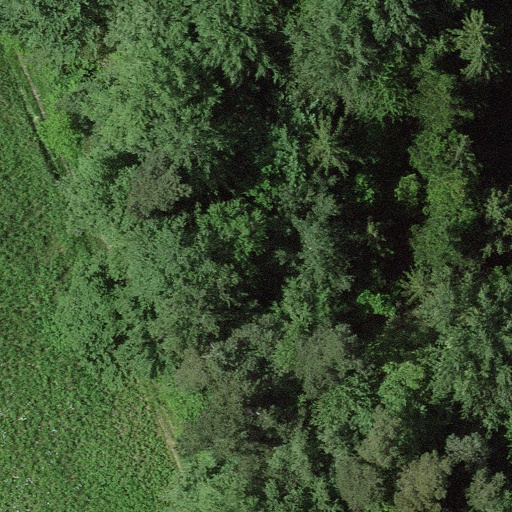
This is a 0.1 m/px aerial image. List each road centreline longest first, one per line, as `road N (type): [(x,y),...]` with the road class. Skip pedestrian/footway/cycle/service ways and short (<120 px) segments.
road 1 (track): [(80,199),(278,358),(457,439),(511,454)]
road 2 (track): [(80,199),(183,511)]
road 3 (track): [(0,23),(80,199)]
